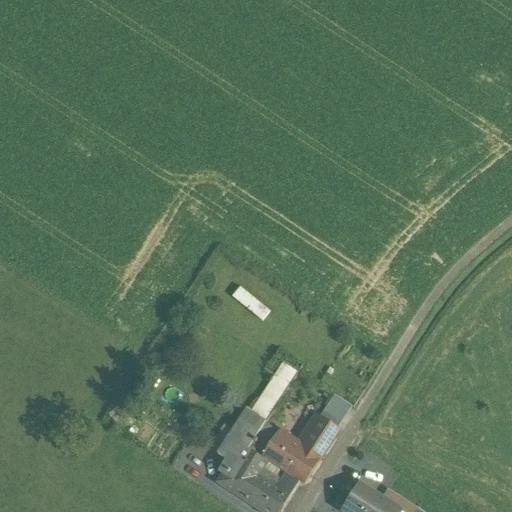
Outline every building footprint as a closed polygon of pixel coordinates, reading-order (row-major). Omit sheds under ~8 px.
[(264,320),(271,309),(240,288),(233,299),(264,320)] [(279,350),(264,371),(276,379),(254,415),(266,424),(265,425),(266,426),(300,373),(299,373),(304,365),(279,350)] [(332,394),(321,416),(341,426),(353,405),(332,394)] [(248,411),(219,456),(234,465),(236,463),(244,448),(248,451),(265,425),(266,424),(254,415),(248,411)] [(319,418),(299,448),(320,463),(339,433),(319,418)] [(265,425),(248,451),(263,461),(264,459),(279,436),(280,435),(266,426),(265,425)] [(279,436),(264,459),(277,467),(292,444),(279,436)] [(292,444),(277,467),(304,486),(320,463),(299,448),(292,444)] [(248,451),(244,448),(236,463),(263,481),(250,502),(265,511),(283,511),(300,486),(263,461),(248,451)] [(263,481),(236,463),(234,465),(222,484),(250,502),(263,481)] [(345,511),(397,511),(383,503),(360,489),(345,511)] [(389,493),(383,503),(398,511),(414,511),(417,509),(389,493)]
